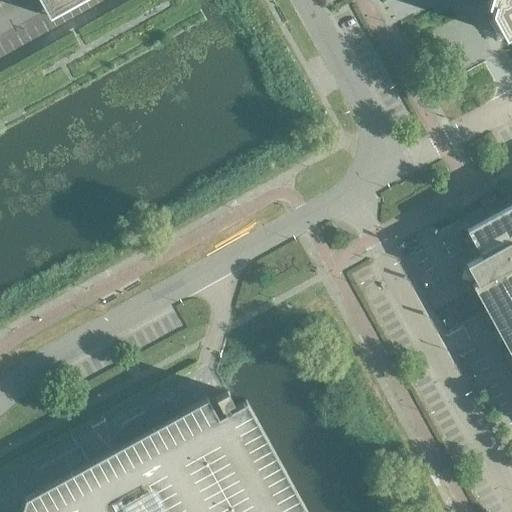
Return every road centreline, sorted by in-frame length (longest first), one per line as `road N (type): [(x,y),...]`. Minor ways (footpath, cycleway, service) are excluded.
road 1 (residential): [(0,401),(46,359),(395,167),(304,0)]
road 2 (unknown): [(255,511),(216,441),(204,438),(147,465)]
